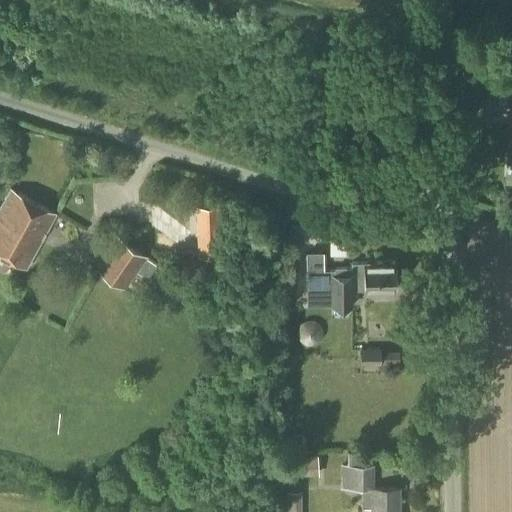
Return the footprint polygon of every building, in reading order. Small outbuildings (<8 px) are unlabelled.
[(0,253),(26,268),(55,214),(10,190),(0,207),(0,253)] [(185,203),(185,231),(203,231),(203,203),(185,203)] [(146,278),(154,267),(144,259),(145,258),(116,237),(95,267),(124,287),(136,271),(146,278)] [(306,270),(323,270),(322,237),(300,238),(301,271),(306,271),(306,270)] [(259,287),(274,287),(274,263),(259,263),(259,287)] [(306,270),(306,271),(307,291),(332,290),(332,306),(352,306),(352,290),(395,288),(394,263),(364,263),(351,263),(351,268),(336,268),(336,271),(323,271),(323,270),(306,270)] [(360,364),(379,364),(379,349),(359,349),(360,364)] [(289,453),(304,452),(303,436),(288,437),(289,453)] [(373,466),(370,466),(371,454),(347,453),(347,466),(346,466),(341,466),(341,487),(361,487),(360,511),(398,511),(398,488),(373,488),(373,466)] [(294,476),(318,476),(317,456),(293,456),(294,476)] [(316,511),(316,491),(303,491),(303,511),(316,511)] [(285,511),(300,511),(301,492),(285,492),(285,511)]
